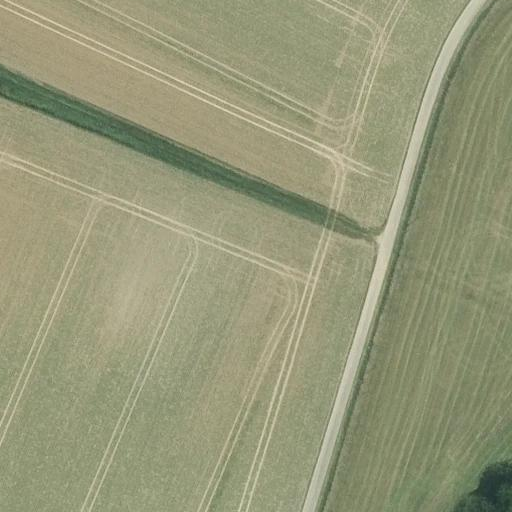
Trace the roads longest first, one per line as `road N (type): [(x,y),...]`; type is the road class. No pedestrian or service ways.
road 1 (track): [(309,511),(444,62),(478,0)]
road 2 (track): [(0,86),(388,248)]
